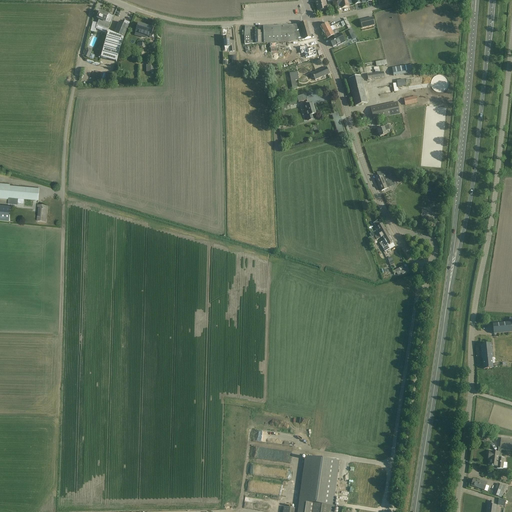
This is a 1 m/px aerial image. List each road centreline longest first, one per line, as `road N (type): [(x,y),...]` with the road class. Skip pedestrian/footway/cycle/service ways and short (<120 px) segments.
road 1 (unclassified): [(469,388),(471,320),(511,29)]
road 2 (primary): [(444,317),(473,177),(490,0)]
road 3 (primary): [(476,0),(444,317)]
road 4 (unclassified): [(394,229),(310,17)]
road 5 (unclassified): [(386,511),(415,305),(426,291)]
road 6 (unclassified): [(394,511),(426,291)]
road 7 (unclassified): [(310,17),(187,21),(112,0)]
road 8 (primary): [(414,511),(444,317)]
road 9 (unclassified): [(60,187),(70,90),(95,0)]
road 10 (unclassified): [(458,511),(469,388)]
